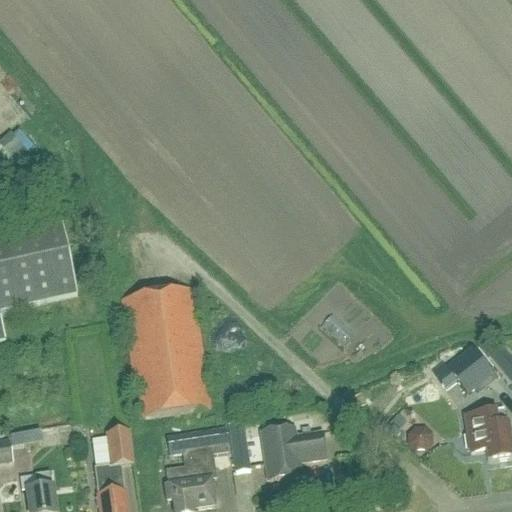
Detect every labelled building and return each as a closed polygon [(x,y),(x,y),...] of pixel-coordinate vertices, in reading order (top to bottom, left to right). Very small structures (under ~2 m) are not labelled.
[(59,223),(0,235),(0,318),(76,302),(59,223)] [(211,413),(193,294),(120,305),(138,424),(211,413)] [(509,386),(511,383),(511,361),(503,351),(489,363),(509,386)] [(462,393),(487,373),(471,353),(446,372),(462,393)] [(511,460),(507,428),(505,429),(503,415),(464,421),(467,440),(464,440),(466,453),(469,453),(470,458),(486,455),(487,466),(511,462),(511,460)] [(244,427),(229,430),(236,477),(252,475),(244,427)] [(227,451),(228,451),(225,433),(167,441),(169,460),(182,458),(184,473),(165,475),(167,490),(164,490),(166,507),(172,506),(173,511),(209,511),(214,511),(211,485),(216,484),(213,460),(228,458),(227,451)] [(295,442),(293,434),(261,438),(268,485),(300,480),(298,468),(324,464),(321,438),(295,442)] [(19,436),(20,445),(41,444),(40,435),(19,436)] [(126,511),(124,496),(125,496),(122,470),(133,468),(129,435),(107,438),(111,470),(94,472),(97,500),(98,500),(99,511),(126,511)] [(427,438),(415,443),(422,460),(434,455),(427,438)] [(106,440),(93,442),(97,468),(110,466),(106,440)] [(0,469),(14,468),(11,445),(0,446),(0,469)] [(55,511),(52,491),(51,491),(49,479),(37,480),(38,493),(27,494),(29,511),(55,511)]
